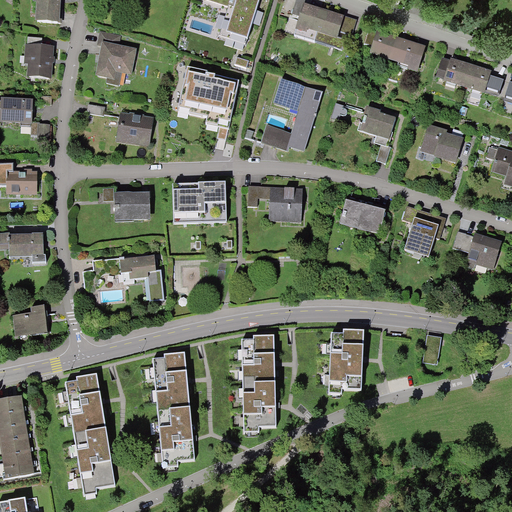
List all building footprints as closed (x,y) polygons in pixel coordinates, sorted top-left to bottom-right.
[(61,0),(32,0),(32,1),(37,2),(36,21),(60,22),(61,0)] [(204,0),(228,7),(229,5),(235,7),(227,33),(248,40),(260,0),(204,0)] [(298,30),(317,36),(324,14),(305,8),(307,3),(296,0),(291,17),(300,20),(298,30)] [(324,14),(317,36),(338,42),(345,20),(324,14)] [(122,36),(99,33),(97,48),(102,49),(97,80),(110,82),(109,84),(121,86),(123,76),(133,77),(137,51),(120,48),(122,36)] [(371,57),(391,63),(398,42),(369,33),(364,47),(373,50),(371,57)] [(398,42),(391,63),(420,72),(426,51),(398,42)] [(53,48),(25,47),(24,64),(28,66),(28,78),(51,79),(53,48)] [(438,83),(462,90),(469,68),(445,61),(438,83)] [(469,68),(462,90),(486,98),(487,92),(495,94),(499,82),(492,80),(493,75),(469,68)] [(233,107),(239,83),(204,73),(197,97),(215,102),(216,143),(233,143),(232,107),(233,107)] [(324,96),(282,83),(275,106),(299,113),(292,136),(268,128),(262,146),(288,155),(290,149),(306,154),(324,96)] [(41,105),(52,105),(52,97),(41,97),(41,105)] [(34,100),(2,98),(1,102),(0,101),(0,119),(0,123),(32,124),(32,123),(34,100)] [(106,108),(88,105),(87,114),(104,117),(106,108)] [(336,106),(334,120),(341,121),(343,107),(336,106)] [(396,121),(368,112),(360,134),(389,143),(396,121)] [(154,118),(121,113),(116,142),(150,147),(154,118)] [(40,123),(32,123),(32,124),(31,136),(38,136),(38,124),(40,124),(40,123)] [(40,124),(38,124),(38,136),(37,142),(49,143),(51,125),(40,124)] [(467,141),(429,129),(421,154),(459,166),(467,141)] [(511,152),(501,149),(493,175),(508,180),(505,186),(511,188),(511,152)] [(15,165),(0,165),(0,177),(7,178),(7,198),(37,198),(37,174),(15,174),(15,165)] [(226,185),(172,186),(173,223),(227,222),(226,185)] [(303,190),(249,189),(249,208),(259,208),(259,202),(270,202),(269,224),(302,224),(303,190)] [(150,197),(116,197),(116,190),(92,190),(92,203),(114,203),(114,221),(150,221),(150,197)] [(386,214),(347,203),(341,227),(380,237),(386,214)] [(448,221),(408,208),(404,221),(414,225),(406,252),(430,260),(439,233),(443,234),(448,221)] [(10,235),(0,235),(0,246),(9,247),(10,260),(31,259),(31,266),(44,265),(43,238),(11,240),(10,235)] [(504,245),(477,237),(469,263),(496,271),(504,245)] [(155,260),(120,262),(122,284),(147,281),(149,304),(164,303),(162,274),(156,274),(155,260)] [(32,316),(14,318),(15,338),(47,336),(45,310),(32,311),(32,316)] [(344,331),(344,335),(332,334),(329,394),(341,395),(342,389),(361,389),(363,332),(344,331)] [(254,340),(243,341),(245,431),(259,431),(259,427),(275,427),(275,405),(273,335),(254,336),(254,340)] [(442,338),(427,336),(423,363),(438,364),(442,338)] [(164,358),(153,359),(163,468),(179,466),(178,461),(194,459),(185,352),(164,354),(164,358)] [(97,494),(96,488),(114,485),(97,375),(76,378),(77,382),(66,384),(84,496),(97,494)] [(22,397),(0,400),(0,445),(6,479),(35,474),(33,464),(31,450),(29,437),(26,423),(24,410),(22,397)] [(38,511),(37,500),(0,505),(0,511),(38,511)]
